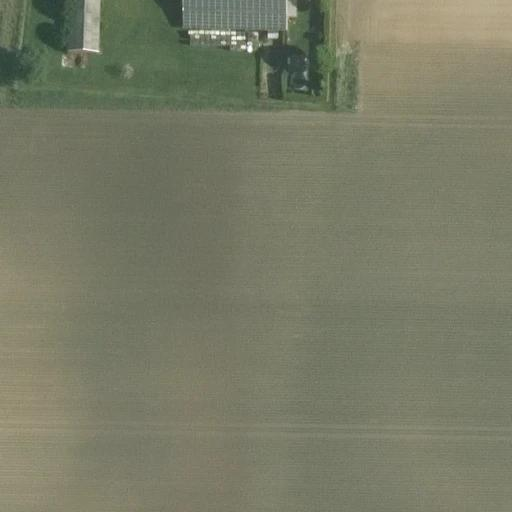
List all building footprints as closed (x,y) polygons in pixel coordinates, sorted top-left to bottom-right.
[(68,22),(67,54),(95,54),(97,0),(69,0),(69,14),(68,22)] [(201,0),(185,0),(185,25),(185,28),(200,29),(201,29),(201,0)] [(247,0),(201,0),(201,29),(222,29),(247,30),(247,0)] [(284,0),(247,0),(247,30),(255,30),(284,31),(284,0)] [(201,29),(200,29),(199,42),(221,43),(222,29),(201,29)] [(247,30),(222,29),(221,43),(255,44),(255,30),(247,30)]
